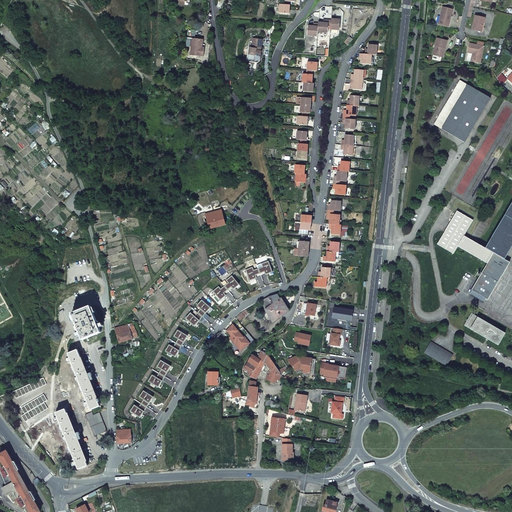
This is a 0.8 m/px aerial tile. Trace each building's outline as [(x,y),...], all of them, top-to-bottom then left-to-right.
[(280,4),(279,13),(289,14),(290,5),(284,5),(280,4)] [(451,16),(452,10),(443,7),(439,24),(448,26),(451,16)] [(482,32),(485,18),(475,16),(472,30),(482,32)] [(331,27),(330,29),(339,30),(340,20),(331,19),(331,20),(331,27)] [(318,24),(318,32),(328,33),(328,26),(329,20),(325,20),(325,23),(324,23),(318,22),(318,24)] [(308,26),(307,35),(317,36),(318,32),(318,24),(315,23),(314,26),(313,26),(308,26)] [(187,29),(185,46),(191,46),(192,38),(194,39),(195,30),(187,29)] [(191,46),(190,55),(203,56),(204,51),(201,51),(202,47),(203,40),(194,39),(192,38),(191,46)] [(445,49),(447,40),(437,38),(433,55),(442,57),(444,48),(445,49)] [(259,61),(261,52),(259,51),(260,50),(262,40),(252,39),(251,48),(249,48),(248,59),(259,61)] [(368,49),(368,51),(365,50),(365,54),(371,55),(375,55),(376,55),(377,45),(368,44),(368,49)] [(480,63),(484,47),(470,44),(468,52),(473,53),(472,60),(475,61),(475,62),(480,63)] [(247,62),(256,64),(259,62),(259,61),(248,59),(249,48),(248,48),(246,59),(247,62)] [(362,59),(362,64),(371,65),(371,55),(365,54),(360,54),(359,57),(362,58),(362,59)] [(308,62),(307,70),(313,71),(315,71),(315,67),(317,67),(318,63),(308,62)] [(351,75),(350,79),(362,80),(363,70),(354,69),(354,75),(353,76),(351,75)] [(303,74),(302,83),(304,83),(312,83),(312,78),(311,78),(311,74),(307,74),(303,74)] [(353,84),(352,89),(362,90),(362,80),(350,79),(350,83),(353,83),(353,84)] [(459,81),(434,125),(465,142),(490,99),(459,81)] [(304,83),(303,91),(313,92),(314,87),(312,87),(312,83),(304,83)] [(347,101),(347,105),(357,106),(358,106),(359,96),(350,95),(350,100),(350,102),(347,101)] [(296,105),(301,105),(309,106),(309,102),(311,102),(311,98),(297,97),(296,105)] [(301,105),(300,112),(302,113),(308,113),(310,113),(310,110),(309,110),(309,106),(301,105)] [(343,111),(343,115),(349,115),(356,116),(356,109),(357,106),(347,105),(346,110),(346,111),(343,111)] [(298,116),(297,125),(307,126),(308,117),(302,116),(298,116)] [(345,124),(345,129),(355,130),(355,120),(349,119),(343,119),(342,122),(345,123),(345,124)] [(297,131),(297,140),(300,140),(307,141),(307,137),(307,132),(297,131)] [(341,141),(341,145),(353,146),(354,136),(345,135),(344,140),(344,141),(341,141)] [(298,151),(306,152),(306,148),(308,148),(308,144),(306,144),(300,144),(298,144),(298,151)] [(344,150),(343,155),(352,156),(353,146),(341,145),(341,148),(344,149),(344,150)] [(298,151),(297,159),(307,159),(307,156),(306,156),(306,152),(298,151)] [(337,167),(337,171),(347,172),(349,172),(350,162),(341,161),(340,166),(340,167),(337,167)] [(295,165),(294,173),(296,174),(303,174),(303,170),(305,170),(305,165),(295,165)] [(334,177),(333,181),(340,181),(346,182),(347,172),(337,171),(337,176),(336,177),(334,177)] [(296,174),(295,182),(304,183),(304,179),(306,179),(306,174),(304,174),(303,174),(296,174)] [(336,189),(335,194),(345,195),(346,185),(339,185),(333,184),(333,188),(336,188),(336,189)] [(328,206),(327,210),(333,211),(340,211),(341,201),(331,200),(331,205),(330,207),(328,206)] [(511,202),(485,249),(464,236),(473,221),(457,211),(437,244),(453,254),(458,246),(473,255),(488,264),(472,290),(488,300),(510,262),(505,259),(511,246),(511,202)] [(214,212),(218,227),(225,225),(224,220),(221,210),(214,212)] [(214,212),(206,214),(210,229),(218,227),(214,212)] [(329,219),(329,224),(339,225),(339,222),(340,215),(333,214),(327,214),(327,218),(329,218),(329,219)] [(302,215),(301,222),(309,223),(309,219),(311,219),(311,216),(302,215)] [(301,222),(300,230),(308,230),(310,231),(310,227),(309,227),(309,223),(301,222)] [(331,229),(331,234),(340,235),(341,225),(339,225),(329,224),(329,228),(331,228),(331,229)] [(307,242),(299,241),(299,248),(307,249),(307,245),(309,245),(309,242),(307,242)] [(327,248),(327,251),(336,252),(338,252),(339,242),(330,242),(330,246),(330,248),(327,248)] [(307,249),(299,248),(298,256),(308,257),(308,253),(307,253),(307,249)] [(324,257),(323,261),(335,262),(336,255),(336,252),(327,251),(326,256),(326,258),(324,257)] [(268,261),(262,264),(263,267),(259,268),(260,272),(264,271),(266,274),(272,272),(268,261)] [(249,280),(256,278),(255,274),(259,273),(257,269),(253,270),(252,267),(246,270),(249,280)] [(318,273),(318,277),(327,278),(330,278),(331,268),(322,267),(321,272),(321,274),(318,273)] [(231,276),(226,280),(228,283),(225,286),(227,289),(231,286),(233,289),(238,284),(231,276)] [(315,283),(314,287),(326,288),(327,280),(327,278),(318,277),(318,282),(317,283),(315,283)] [(220,300),(225,295),(223,293),(227,290),(224,287),(221,289),(218,287),(213,291),(220,300)] [(269,297),(261,301),(266,310),(273,322),(289,310),(282,299),(281,299),(278,294),(269,297)] [(202,300),(197,305),(201,309),(198,312),(202,316),(205,313),(210,307),(202,300)] [(303,303),(302,314),(315,316),(317,305),(308,303),(308,304),(303,303)] [(90,306),(73,314),(83,340),(101,333),(90,306)] [(334,308),(333,318),(351,321),(353,311),(334,308)] [(194,325),(199,320),(202,317),(198,313),(195,316),(190,313),(186,318),(194,325)] [(464,325),(498,345),(505,333),(472,313),(464,325)] [(133,323),(115,329),(119,343),(133,339),(132,337),(137,336),(133,323)] [(233,325),(227,331),(231,336),(229,338),(235,345),(236,344),(241,350),(250,343),(244,336),(243,337),(233,325)] [(342,330),(333,328),(332,333),(331,333),(329,345),(338,346),(339,340),(340,335),(341,335),(342,330)] [(177,330),(174,336),(179,339),(176,343),(181,346),(184,342),(187,336),(177,330)] [(296,333),(294,341),(298,342),(298,343),(309,346),(311,336),(296,333)] [(425,353),(446,366),(453,355),(431,342),(425,353)] [(175,356),(178,350),(181,346),(176,343),(174,347),(169,345),(165,351),(175,356)] [(77,350),(69,353),(91,409),(100,406),(98,402),(100,401),(99,399),(97,399),(77,350)] [(253,355),(249,361),(257,366),(260,360),(263,362),(267,354),(262,351),(258,358),(253,355)] [(252,374),(251,377),(257,379),(261,370),(263,366),(264,365),(265,366),(267,364),(271,370),(268,374),(266,379),(274,383),(275,381),(280,372),(278,369),(267,354),(263,362),(260,360),(257,366),(257,367),(252,374)] [(295,357),(290,360),(295,371),(301,370),(304,370),(303,373),(314,374),(316,359),(301,357),(295,357)] [(160,360),(157,366),(161,369),(159,373),(164,376),(167,372),(170,366),(160,360)] [(257,367),(249,362),(245,369),(252,374),(257,367)] [(329,364),(322,363),(320,374),(326,375),(326,376),(345,379),(346,373),(346,368),(328,365),(329,364)] [(208,372),(208,385),(218,385),(218,372),(208,372)] [(158,387),(162,381),(164,376),(159,374),(157,378),(152,375),(149,381),(158,387)] [(250,381),(248,400),(256,403),(258,387),(256,387),(257,382),(250,381)] [(236,388),(230,390),(233,398),(241,395),(240,387),(239,387),(236,388)] [(143,391),(139,397),(144,400),(141,404),(146,407),(149,403),(152,397),(143,391)] [(306,404),(308,396),(297,394),(295,410),(305,412),(306,404)] [(333,417),(342,418),(343,414),(341,413),(342,403),(343,404),(344,398),(335,397),(334,402),(332,402),(331,413),(333,413),(333,417)] [(140,417),(143,411),(146,407),(141,404),(138,408),(134,405),(130,411),(140,417)] [(65,409),(57,413),(79,469),(88,465),(65,409)] [(92,412),(86,414),(95,436),(107,431),(100,413),(93,415),(92,412)] [(271,432),(279,433),(282,433),(283,433),(285,423),(283,423),(284,419),(273,417),(271,432)] [(131,429),(117,430),(117,443),(132,443),(131,429)] [(292,453),(292,445),(292,440),(283,438),(282,453),(282,460),(293,460),(294,453),(292,453)] [(7,451),(0,454),(0,455),(6,466),(3,468),(5,470),(4,472),(6,473),(8,476),(10,475),(14,482),(2,488),(6,495),(18,489),(22,496),(20,498),(21,501),(21,502),(23,503),(24,506),(27,505),(30,511),(40,511),(41,511),(35,501),(36,500),(31,491),(30,492),(18,471),(20,470),(15,461),(13,462),(7,451)] [(318,497),(312,495),(310,502),(316,504),(318,497)] [(333,501),(327,500),(326,505),(324,505),(323,511),(327,511),(335,511),(338,504),(332,503),(333,501)]
